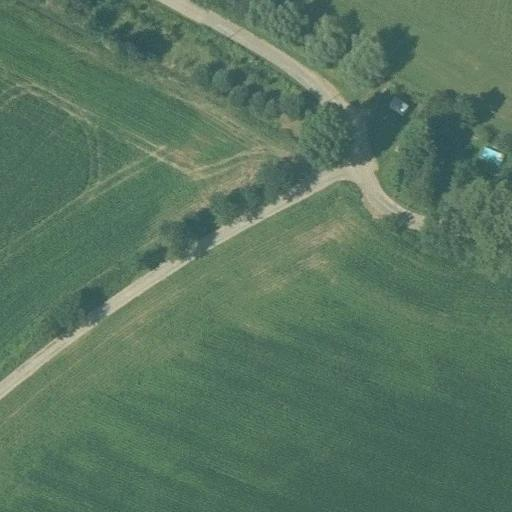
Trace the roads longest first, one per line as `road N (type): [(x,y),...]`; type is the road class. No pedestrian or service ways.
road 1 (unclassified): [(0,390),(163,270),(359,161)]
road 2 (unclassified): [(359,161),(341,110),(309,77),(186,0)]
road 3 (unclassified): [(511,223),(438,226),(399,213),(359,161)]
